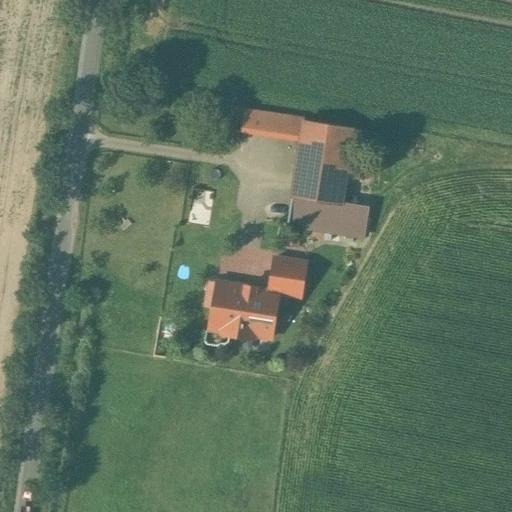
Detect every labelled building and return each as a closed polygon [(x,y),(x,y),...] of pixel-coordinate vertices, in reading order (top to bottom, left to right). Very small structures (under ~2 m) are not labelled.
[(297,117),(245,109),(243,127),(294,135),(297,117)] [(352,128),(303,121),(292,194),(313,197),(341,202),(352,128)] [(215,222),(216,188),(195,188),(195,222),(215,222)] [(313,197),(292,194),(287,224),(309,227),(313,197)] [(341,202),(313,197),(309,227),(365,236),(369,206),(341,202)] [(301,234),(286,231),(284,242),(300,245),(301,234)] [(332,233),(325,232),(324,239),(331,240),(332,233)] [(306,262),(274,257),(269,289),(279,291),(278,292),(300,296),(306,262)] [(269,289),(217,281),(210,327),(222,330),(222,332),(253,337),(254,335),(271,337),(278,292),(279,291),(269,289)]
